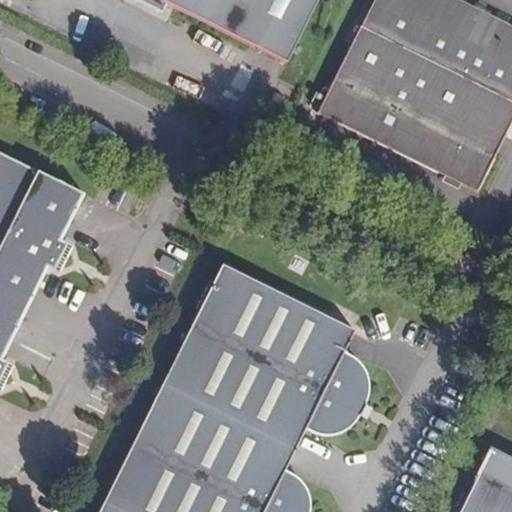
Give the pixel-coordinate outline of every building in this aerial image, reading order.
[(283,65),(315,0),(132,0),(165,16),(169,8),(283,65)] [(511,115),(511,28),(453,0),(369,0),(313,115),(473,193),(511,115)] [(0,230),(63,260),(69,248),(56,241),(79,195),(0,155),(0,230)] [(237,215),(220,206),(212,223),(228,231),(237,215)] [(57,273),(63,260),(0,230),(0,386),(9,368),(0,363),(0,353),(43,266),(57,273)] [(363,403),(365,395),(366,387),(365,380),(363,373),(360,368),(355,362),(350,357),(345,355),(341,352),(351,332),(217,265),(186,328),(156,387),(99,501),(93,511),(305,511),(306,505),(306,498),(304,492),(300,486),(296,480),(291,476),(286,473),(282,470),(291,452),(302,429),(310,433),(316,435),(322,436),(330,435),(337,434),(345,430),(351,424),(356,417),(359,410),(363,403)] [(511,511),(511,456),(492,447),(458,511),(511,511)]
